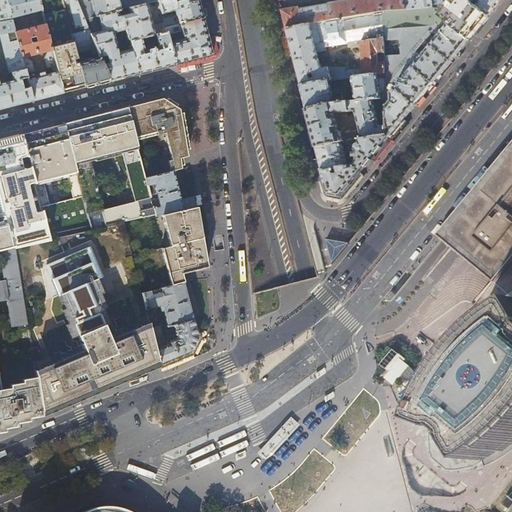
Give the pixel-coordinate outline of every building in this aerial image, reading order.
[(0,0),(0,37),(9,73),(11,72),(13,80),(0,83),(0,108),(15,105),(33,100),(22,57),(15,31),(11,16),(7,0),(0,0)] [(7,0),(11,16),(41,8),(39,0),(7,0)] [(67,0),(75,27),(87,24),(84,19),(76,0),(67,0)] [(76,0),(84,19),(118,10),(120,9),(118,0),(76,0)] [(162,13),(158,0),(156,0),(129,7),(130,13),(119,15),(118,10),(84,19),(87,24),(88,29),(98,54),(99,55),(109,81),(127,76),(139,73),(132,48),(118,51),(112,32),(125,28),(128,40),(130,41),(130,40),(141,37),(147,35),(150,35),(156,33),(166,31),(165,26),(163,18),(162,13)] [(118,0),(120,9),(129,7),(156,0),(118,0)] [(202,14),(198,0),(158,0),(162,13),(175,10),(176,15),(163,18),(165,26),(203,17),(202,14)] [(449,6),(449,0),(354,0),(298,9),(298,8),(281,10),(286,28),(384,11),(449,6)] [(489,17),(468,0),(449,0),(449,6),(384,11),(384,30),(449,23),(470,40),(479,28),(489,17)] [(468,0),(489,17),(502,0),(468,0)] [(43,13),(45,23),(52,48),(63,93),(64,92),(69,91),(74,90),(85,87),(78,62),(76,53),(71,33),(64,8),(43,13)] [(353,77),(386,73),(384,30),(384,11),(286,28),(294,58),(301,85),(328,81),(353,77)] [(212,52),(209,37),(203,17),(165,26),(166,31),(175,64),(213,54),(212,52)] [(45,23),(15,31),(22,57),(26,56),(48,49),(52,48),(45,23)] [(438,37),(449,23),(384,30),(386,73),(386,88),(391,83),(408,61),(423,43),(426,40),(432,32),(438,37)] [(449,23),(438,37),(431,44),(452,62),(459,53),(470,40),(449,23)] [(88,29),(71,33),(76,53),(91,49),(92,55),(98,54),(88,29)] [(175,64),(166,31),(156,33),(159,46),(144,50),(141,37),(130,40),(130,41),(132,48),(139,73),(154,69),(175,64)] [(429,48),(423,43),(408,61),(434,83),(441,74),(452,62),(431,44),(429,48)] [(52,48),(48,49),(45,58),(47,68),(51,67),(52,70),(53,72),(32,78),(32,75),(31,72),(35,71),(31,61),(26,56),(22,57),(33,100),(46,97),(55,95),(63,93),(52,48)] [(92,59),(78,62),(85,87),(87,87),(109,81),(99,55),(93,57),(92,59)] [(416,105),(424,94),(434,83),(408,61),(391,83),(416,105)] [(386,88),(386,73),(353,77),(356,102),(372,100),(380,99),(387,98),(386,88)] [(333,98),(328,81),(301,85),(303,95),(304,98),(307,110),(331,105),(342,103),(340,96),(333,98)] [(416,105),(391,83),(386,88),(387,98),(387,106),(387,116),(388,135),(389,137),(390,137),(404,119),(416,105)] [(182,124),(180,110),(162,98),(158,99),(176,169),(182,168),(180,157),(188,156),(182,124)] [(307,110),(304,98),(298,99),(302,111),(307,110)] [(158,99),(127,107),(145,177),(146,177),(173,170),(176,169),(158,99)] [(331,105),(307,110),(312,129),(313,132),(317,147),(388,135),(387,116),(377,118),(372,100),(356,102),(342,103),(331,105)] [(76,121),(65,124),(93,229),(124,222),(124,221),(155,214),(146,177),(145,177),(127,107),(109,112),(97,115),(76,121)] [(392,139),(407,121),(404,119),(390,137),(392,139)] [(58,125),(34,131),(22,134),(35,181),(42,210),(50,239),(53,238),(53,237),(93,229),(65,124),(58,125)] [(317,147),(313,132),(307,133),(311,148),(317,147)] [(0,248),(15,245),(15,247),(50,239),(42,210),(38,211),(38,208),(37,205),(37,203),(36,200),(35,197),(34,195),(32,192),(31,189),(29,187),(28,182),(35,181),(22,134),(0,139),(0,205),(3,219),(0,217),(0,248)] [(371,159),(389,137),(388,135),(317,147),(324,176),(329,193),(333,194),(341,196),(345,191),(360,173),(371,159)] [(374,161),(392,139),(389,137),(371,159),(374,161)] [(494,281),(496,278),(502,271),(507,264),(511,268),(511,151),(443,236),(449,241),(463,254),(494,281)] [(183,209),(173,170),(146,177),(155,214),(155,215),(163,213),(183,209)] [(348,192),(362,175),(360,173),(345,191),(348,192)] [(329,193),(324,176),(317,177),(322,195),(327,198),(332,199),(333,194),(329,193)] [(196,203),(203,202),(201,193),(194,194),(196,203)] [(197,206),(183,209),(163,213),(171,245),(133,255),(142,293),(183,282),(181,273),(187,272),(202,268),(207,266),(203,243),(197,206)] [(124,222),(93,229),(53,237),(53,238),(50,239),(15,247),(27,323),(35,376),(42,416),(73,402),(120,382),(159,365),(150,328),(142,293),(133,255),(124,222)] [(336,242),(325,239),(368,458),(372,457),(376,455),(348,245),(336,242)] [(27,323),(15,247),(15,245),(0,248),(0,256),(4,279),(5,283),(0,283),(0,299),(7,298),(11,325),(27,323)] [(502,271),(496,278),(511,287),(511,268),(507,264),(502,271)] [(192,316),(183,282),(142,293),(150,328),(163,325),(161,319),(156,320),(153,310),(159,309),(158,305),(159,307),(160,307),(161,308),(162,307),(163,307),(163,309),(164,313),(165,318),(167,323),(167,326),(193,319),(192,316)] [(511,310),(511,309),(502,317),(488,329),(469,349),(459,362),(452,373),(450,375),(449,377),(448,379),(446,383),(438,399),(441,400),(433,420),(455,428),(458,429),(460,429),(461,428),(464,431),(468,434),(468,435),(468,437),(469,439),(482,460),(500,449),(502,452),(511,443),(511,310)] [(196,328),(193,319),(167,326),(167,323),(150,328),(159,365),(176,358),(191,352),(198,338),(196,328)] [(449,370),(452,373),(459,362),(469,349),(488,329),(485,326),(476,336),(465,349),(456,360),(449,370)] [(393,349),(380,365),(385,368),(389,371),(386,376),(391,380),(395,383),(399,378),(401,380),(403,381),(406,381),(408,381),(410,379),(411,378),(412,376),(413,374),(413,373),(412,370),(411,368),(403,362),(404,359),(398,353),(393,349)] [(42,415),(35,376),(22,378),(23,382),(11,384),(11,387),(1,388),(0,380),(0,431),(5,431),(5,428),(17,426),(17,423),(30,420),(29,418),(42,415)] [(297,425),(292,420),(260,452),(265,458),(297,425)] [(502,503),(509,509),(511,505),(511,492),(509,496),(508,495),(506,498),(502,503)]
